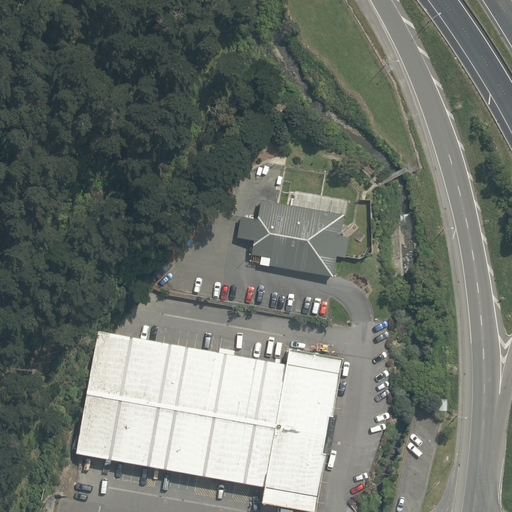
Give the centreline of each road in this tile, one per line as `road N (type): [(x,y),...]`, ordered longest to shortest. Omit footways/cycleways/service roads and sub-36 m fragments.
road 1 (trunk): [(497,401),(476,258),(451,160),(409,49),(381,0)]
road 2 (motorway): [(511,107),(442,0)]
